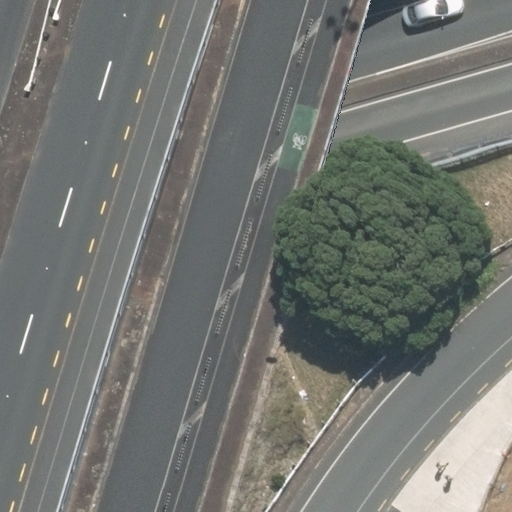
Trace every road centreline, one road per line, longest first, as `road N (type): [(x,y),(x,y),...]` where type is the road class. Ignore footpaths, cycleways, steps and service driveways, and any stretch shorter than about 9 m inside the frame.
road 1 (primary): [(282,0),(123,511)]
road 2 (secondary): [(511,83),(0,229)]
road 3 (secondary): [(0,147),(508,0)]
road 4 (primary): [(130,0),(0,437)]
road 5 (primary): [(511,312),(400,430),(339,511)]
